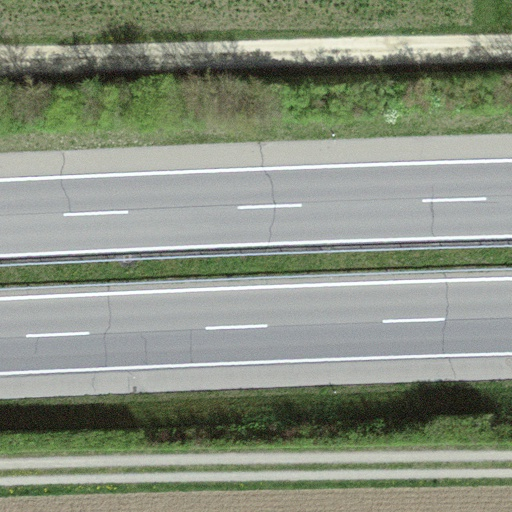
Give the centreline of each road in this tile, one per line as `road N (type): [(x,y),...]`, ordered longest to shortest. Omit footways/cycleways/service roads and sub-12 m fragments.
road 1 (motorway): [(0,336),(511,317)]
road 2 (motorway): [(511,199),(0,217)]
road 3 (track): [(0,65),(511,49)]
road 4 (track): [(0,475),(511,466)]
